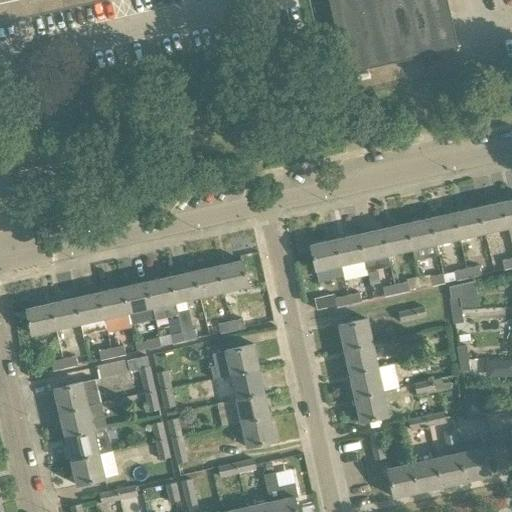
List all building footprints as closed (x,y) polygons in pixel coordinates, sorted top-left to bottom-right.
[(0,0),(0,23),(104,0),(0,0)] [(329,0),(346,74),(458,49),(447,0),(329,0)] [(511,201),(503,204),(508,228),(511,227),(511,201)] [(508,228),(503,204),(479,209),(484,234),(508,228)] [(484,234),(479,209),(455,214),(460,239),(484,234)] [(460,239),(455,214),(431,220),(436,245),(460,239)] [(436,245),(431,220),(407,225),(412,250),(415,261),(439,256),(436,245)] [(412,250),(407,225),(383,230),(388,255),(412,250)] [(388,255),(383,230),(359,236),(364,261),(388,255)] [(335,241),(340,266),(364,261),(359,236),(335,241)] [(340,266),(335,241),(311,247),(319,283),(343,277),(340,266)] [(511,268),(511,258),(502,261),(504,270),(511,268)] [(243,262),(219,267),(224,292),(248,287),(243,262)] [(467,269),(469,278),(481,275),(480,266),(467,269)] [(219,267),(195,273),(200,297),(224,292),(219,267)] [(469,278),(467,269),(454,272),(456,281),(469,278)] [(171,278),(176,303),(186,301),(200,297),(195,273),(171,278)] [(371,286),(379,285),(377,273),(369,275),(371,286)] [(443,274),(431,277),(432,286),(445,284),(443,274)] [(156,321),(178,316),(175,303),(176,303),(171,278),(147,283),(152,308),(153,308),(156,321)] [(397,295),(409,292),(407,282),(395,285),(397,295)] [(450,299),(460,298),(479,295),(477,282),(449,288),(450,299)] [(147,283),(123,289),(128,314),(152,308),(147,283)] [(397,295),(395,285),(383,288),(385,298),(397,295)] [(99,294),(104,319),(128,314),(123,289),(99,294)] [(349,305),(362,302),(359,293),(347,296),(349,305)] [(75,299),(80,324),(104,319),(99,294),(75,299)] [(317,311),(336,306),(334,299),(334,296),(315,300),(317,311)] [(349,305),(347,296),(334,299),(336,306),(336,308),(349,305)] [(462,310),(460,298),(450,299),(452,312),(462,310)] [(51,305),(56,330),(80,324),(75,299),(51,305)] [(32,335),(33,335),(56,330),(51,305),(27,310),(32,335)] [(424,306),(399,312),(401,323),(427,318),(424,306)] [(462,310),(452,312),(454,324),(463,323),(462,310)] [(26,312),(16,315),(18,325),(23,324),(27,318),(26,312)] [(243,320),(231,322),(233,331),(245,328),(243,320)] [(372,344),(367,320),(339,326),(344,350),(372,344)] [(218,325),(220,334),(233,331),(231,322),(218,325)] [(181,333),(183,342),(197,339),(195,330),(193,330),(181,333)] [(421,332),(404,336),(406,347),(424,343),(421,332)] [(181,333),(170,335),(172,344),(183,342),(181,333)] [(159,347),(158,338),(146,341),(148,350),(159,347)] [(378,369),(372,344),(344,350),(350,375),(378,369)] [(211,367),(212,375),(213,379),(232,375),(259,369),(254,345),(227,351),(216,354),(218,365),(211,367)] [(111,349),(113,357),(126,355),(124,346),(111,349)] [(459,360),(469,358),(467,346),(457,347),(459,360)] [(113,357),(111,349),(99,351),(101,360),(113,357)] [(161,391),(172,388),(169,374),(183,370),(178,349),(153,355),(161,391)] [(144,394),(156,391),(151,366),(147,356),(127,361),(127,360),(98,367),(100,379),(130,373),(130,371),(139,369),(144,394)] [(411,372),(430,367),(428,356),(409,360),(411,372)] [(63,359),(65,368),(78,365),(76,357),(63,359)] [(511,374),(511,357),(487,358),(487,376),(511,374)] [(469,358),(459,360),(461,372),(471,371),(469,358)] [(65,368),(63,359),(51,362),(53,371),(65,368)] [(232,375),(238,399),(265,394),(259,369),(232,375)] [(383,393),(378,369),(350,375),(355,399),(383,393)] [(431,380),(433,391),(434,394),(453,389),(451,383),(444,385),(442,378),(431,380)] [(60,414),(102,404),(95,380),(82,383),(54,390),(60,414)] [(431,380),(414,384),(416,395),(433,391),(431,380)] [(172,388),(161,391),(165,409),(176,407),(172,388)] [(156,391),(144,394),(149,413),(160,410),(156,391)] [(361,423),(389,417),(383,393),(355,399),(361,423)] [(227,402),(230,412),(233,426),(243,424),(270,418),(265,394),(238,399),(227,402)] [(466,408),(476,407),(474,395),(465,396),(466,408)] [(66,438),(94,431),(107,428),(102,404),(60,414),(66,438)] [(476,407),(466,408),(468,421),(477,419),(476,407)] [(426,416),(429,427),(446,423),(443,412),(426,416)] [(409,420),(409,422),(411,431),(429,427),(426,416),(409,420)] [(243,424),(248,448),(275,442),(270,418),(243,424)] [(171,439),(182,437),(178,419),(167,421),(171,439)] [(155,442),(167,439),(163,422),(151,425),(155,442)] [(71,462),(100,456),(112,452),(108,434),(95,437),(94,431),(66,438),(71,462)] [(508,432),(489,436),(491,447),(510,443),(508,432)] [(385,459),(380,434),(370,436),(375,461),(385,459)] [(182,437),(171,439),(177,465),(188,462),(182,437)] [(491,476),(484,448),(481,437),(458,442),(460,454),(467,482),(491,476)] [(167,439),(155,442),(159,460),(171,457),(167,439)] [(460,454),(436,459),(442,487),(467,482),(460,454)] [(100,456),(71,462),(77,487),(106,480),(100,456)] [(237,463),(239,473),(256,469),(254,459),(237,463)] [(418,493),(442,487),(436,459),(412,465),(418,493)] [(237,463),(218,467),(220,478),(239,473),(237,463)] [(418,493),(412,465),(387,470),(394,498),(418,493)] [(276,473),(269,474),(265,475),(271,504),(272,511),(298,511),(295,499),(299,498),(295,484),(279,487),(276,473)] [(197,505),(191,479),(183,481),(188,507),(197,505)] [(176,483),(167,485),(170,504),(179,501),(176,483)] [(138,496),(137,494),(135,486),(117,489),(120,500),(138,496)] [(117,489),(100,493),(102,504),(120,500),(117,489)] [(314,511),(313,503),(301,505),(302,511),(314,511)]
